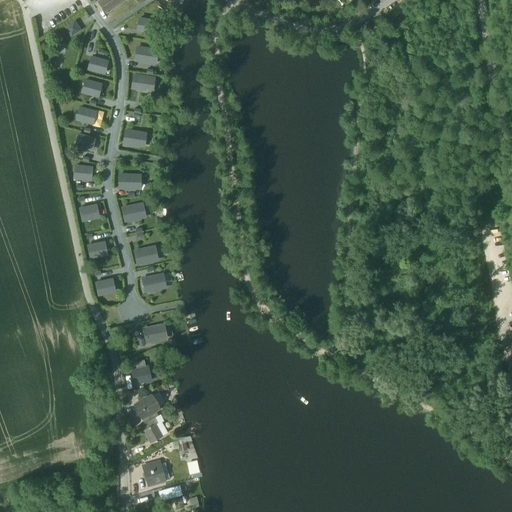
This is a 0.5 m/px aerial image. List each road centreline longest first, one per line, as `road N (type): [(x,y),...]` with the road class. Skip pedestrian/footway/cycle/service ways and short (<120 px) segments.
road 1 (residential): [(23,0),(88,296),(116,355),(128,511)]
road 2 (unclassified): [(479,0),(511,190)]
road 3 (residential): [(237,0),(310,31),(340,28),(392,0)]
